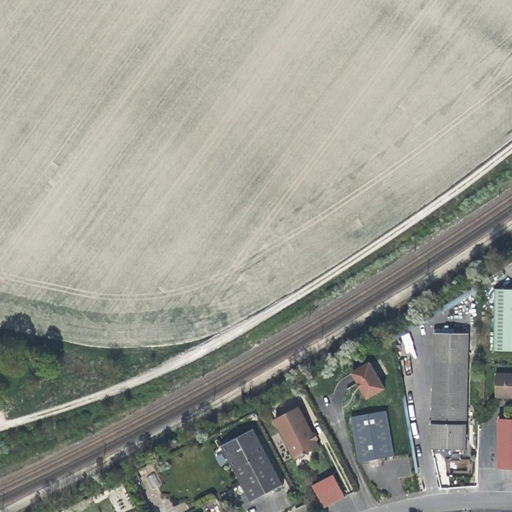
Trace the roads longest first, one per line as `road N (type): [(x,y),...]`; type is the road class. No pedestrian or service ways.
road 1 (track): [(0,428),(117,390),(227,339),(436,208),(511,150)]
road 2 (unknown): [(423,504),(423,340),(432,323),(457,315),(483,326),(487,462),(479,500)]
road 3 (residential): [(511,501),(387,511)]
